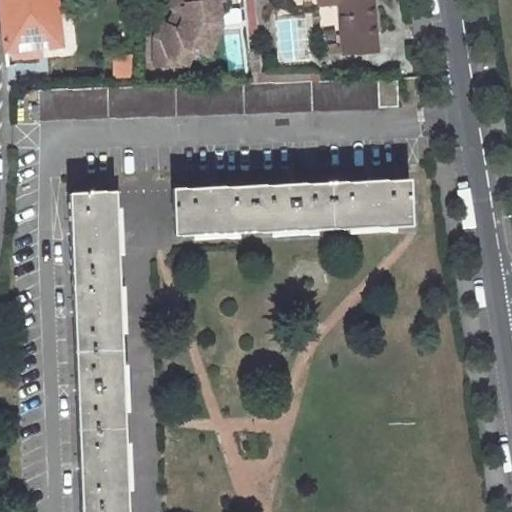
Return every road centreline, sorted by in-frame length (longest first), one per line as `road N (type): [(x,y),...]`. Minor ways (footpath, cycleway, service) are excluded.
road 1 (unknown): [(464,116),(40,136),(50,511)]
road 2 (tertiary): [(496,308),(444,0)]
